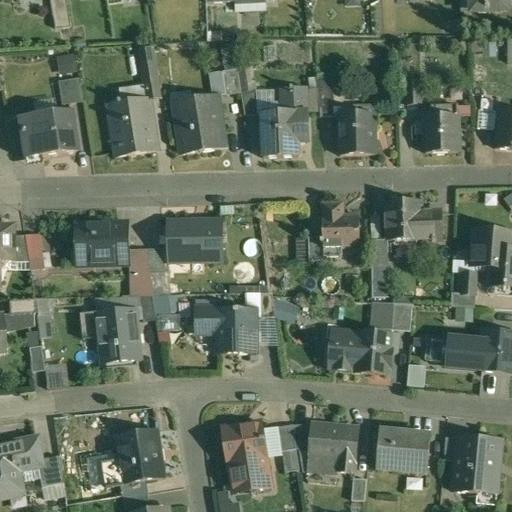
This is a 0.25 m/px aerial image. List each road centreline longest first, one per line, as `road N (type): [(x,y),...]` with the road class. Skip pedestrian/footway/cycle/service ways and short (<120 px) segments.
road 1 (residential): [(0,195),(511,179)]
road 2 (residential): [(184,392),(286,390),(511,411)]
road 3 (residential): [(184,392),(0,412)]
road 4 (residential): [(201,511),(184,392)]
